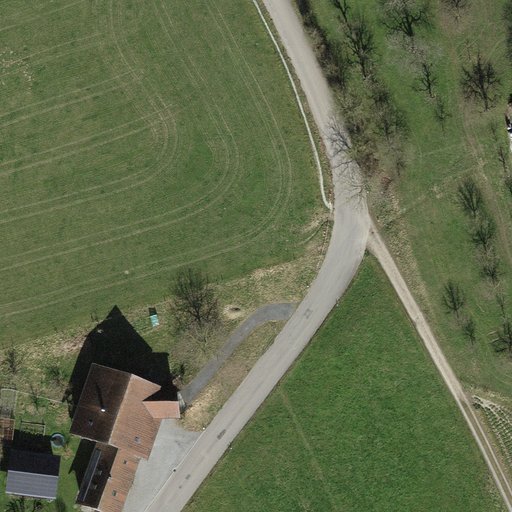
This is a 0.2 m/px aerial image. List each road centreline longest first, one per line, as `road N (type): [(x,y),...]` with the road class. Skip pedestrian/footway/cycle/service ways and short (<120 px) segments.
road 1 (residential): [(275,0),(330,114),(352,197),(348,239),(335,279),(163,511)]
road 2 (track): [(511,499),(352,197)]
